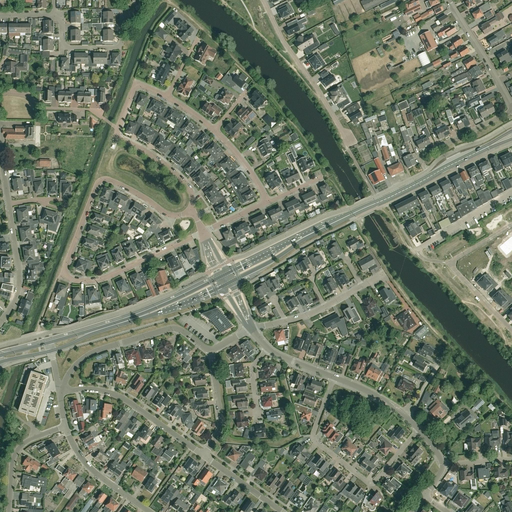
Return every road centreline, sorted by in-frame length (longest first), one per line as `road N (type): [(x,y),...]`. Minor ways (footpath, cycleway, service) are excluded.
road 1 (residential): [(192,209),(169,215),(127,187),(99,181),(67,276),(98,279),(204,232)]
road 2 (residential): [(334,378),(312,438),(367,482),(375,483),(419,429)]
road 3 (residential): [(167,97),(138,82),(117,138),(180,177),(192,209)]
road 4 (primary): [(220,277),(134,316),(48,342)]
road 5 (primary): [(51,350),(223,285)]
road 6 (residential): [(60,393),(97,351),(172,328),(211,352)]
road 7 (residential): [(204,454),(118,396),(60,393)]
road 8 (residential): [(263,0),(347,136)]
road 9 (primary): [(342,218),(477,151)]
road 10 (residential): [(511,192),(416,250),(452,263)]
road 11 (residential): [(54,15),(61,15),(62,47),(116,48),(122,11)]
road 12 (primary): [(230,282),(342,218)]
road 13 (primary): [(342,218),(226,274)]
road 14 (residential): [(0,323),(18,285),(8,204)]
road 15 (residential): [(149,511),(84,463),(66,427)]
